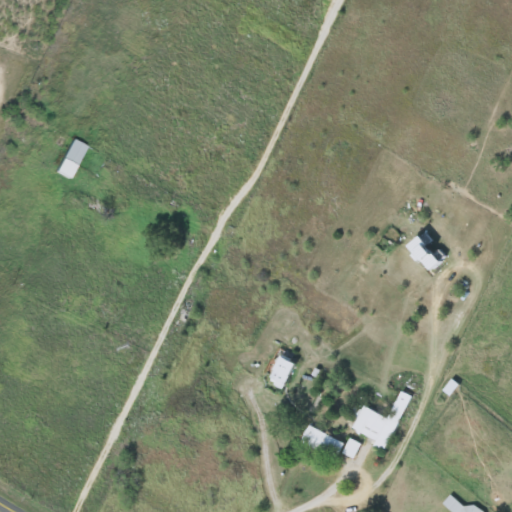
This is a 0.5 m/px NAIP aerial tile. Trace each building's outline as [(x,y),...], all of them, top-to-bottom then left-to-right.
[(55,173),(72,139),(87,147),(69,180),(55,173)] [(271,378),(290,358),(302,369),(282,389),(271,378)] [(386,451),(375,446),(377,441),(352,428),(363,405),(390,419),(404,392),(413,396),(386,451)] [(354,462),(304,438),(311,426),(349,444),(351,439),(362,444),(354,462)] [(479,505),(480,511),(447,511),(446,499),(460,496),(462,507),(479,505)]
